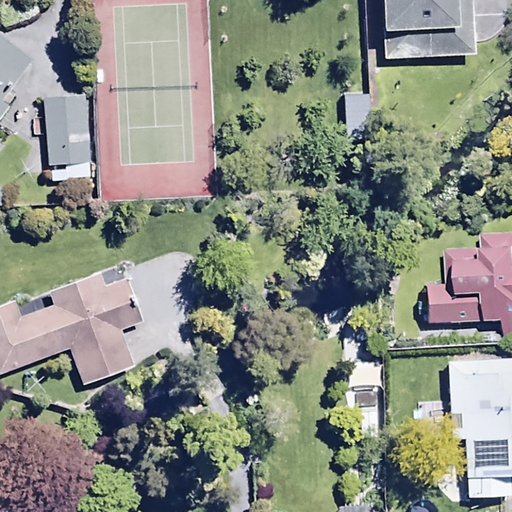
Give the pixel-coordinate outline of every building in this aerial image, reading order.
[(471,59),(468,0),(377,0),(381,63),(471,59)] [(0,152),(2,150),(0,148),(0,117),(9,105),(1,100),(28,64),(0,43),(0,152)] [(83,101),(41,104),(45,172),(87,170),(83,101)] [(424,288),(425,328),(503,327),(503,337),(511,336),(511,250),(511,251),(511,238),(480,239),(480,253),(444,253),(444,287),(424,288)] [(15,307),(0,312),(0,379),(68,356),(79,388),(85,387),(87,394),(105,388),(103,382),(132,371),(119,331),(139,325),(125,283),(104,290),(100,277),(48,294),(53,311),(20,322),(15,307)] [(511,364),(445,366),(448,445),(460,444),(462,503),(506,502),(505,481),(511,480),(511,364)]
